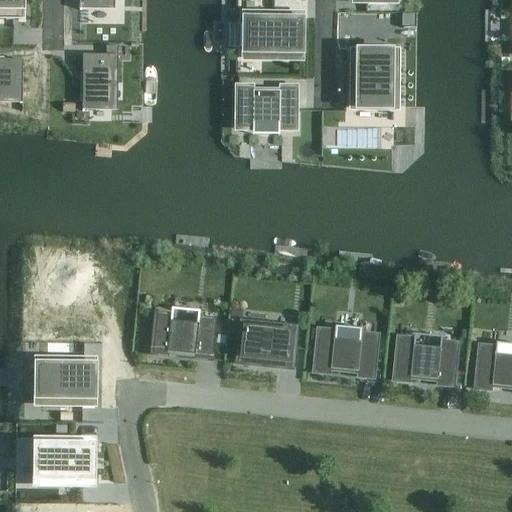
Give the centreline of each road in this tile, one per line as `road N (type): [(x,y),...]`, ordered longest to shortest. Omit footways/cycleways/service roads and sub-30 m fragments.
road 1 (residential): [(511,428),(118,393)]
road 2 (residential): [(143,511),(118,393)]
